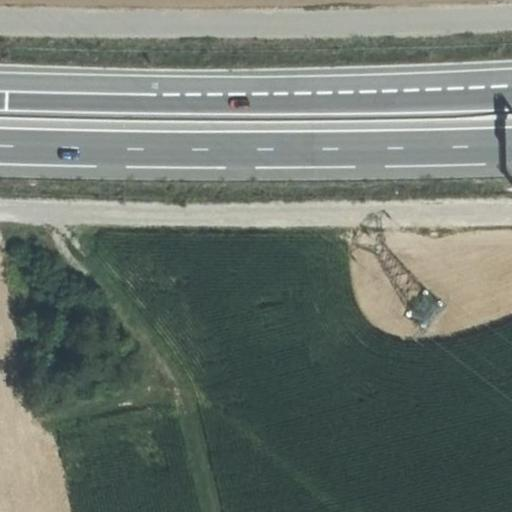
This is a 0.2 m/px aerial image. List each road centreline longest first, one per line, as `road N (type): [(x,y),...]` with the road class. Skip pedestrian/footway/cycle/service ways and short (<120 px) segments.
road 1 (trunk): [(511,96),(184,107),(0,102)]
road 2 (track): [(511,9),(0,19)]
road 3 (track): [(0,211),(511,216)]
road 4 (trunk): [(0,144),(511,144)]
road 5 (track): [(35,212),(183,394),(213,511)]
